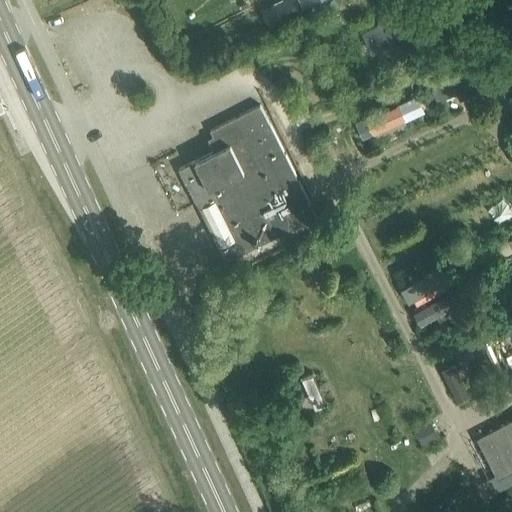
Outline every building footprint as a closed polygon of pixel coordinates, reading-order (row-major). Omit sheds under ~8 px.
[(301,0),(279,0),(274,3),(282,21),(306,10),(301,0)] [(414,30),(425,24),(417,10),(406,15),(414,30)] [(365,33),(374,50),(406,34),(396,16),(365,33)] [(431,90),(437,102),(478,82),(470,64),(457,70),(460,75),(431,90)] [(367,119),(374,134),(421,112),(414,97),(367,119)] [(196,159),(179,167),(196,201),(198,200),(227,258),(226,259),(227,260),(301,223),(306,221),(314,236),(324,230),(311,202),(261,103),(211,129),(215,135),(217,134),(223,146),(219,148),(196,159)] [(364,139),(374,134),(367,119),(366,117),(356,121),(364,139)] [(400,290),(408,304),(451,279),(443,265),(400,290)] [(447,291),(414,310),(422,324),(455,305),(447,291)] [(454,364),(441,371),(457,403),(470,397),(454,364)] [(311,394),(300,399),(307,413),(327,404),(313,372),(303,376),(311,394)] [(415,428),(425,445),(441,436),(431,419),(415,428)] [(511,422),(481,439),(502,479),(511,473),(511,422)]
